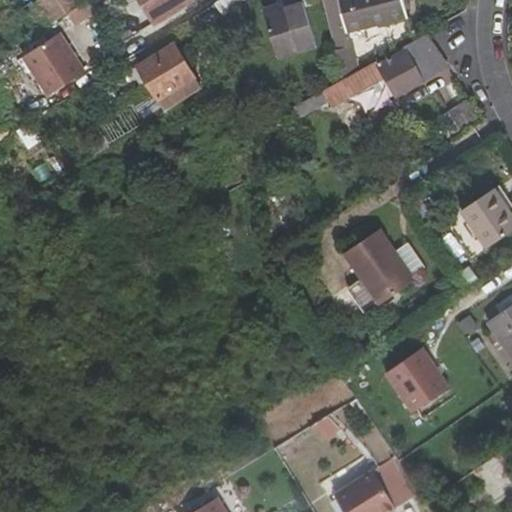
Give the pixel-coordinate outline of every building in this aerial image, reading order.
[(0,43),(7,54),(80,6),(76,0),(38,0),(0,25),(0,43)] [(142,0),(158,25),(194,2),(193,0),(142,0)] [(315,45),(300,0),(298,0),(265,12),(281,56),(315,45)] [(332,0),(328,1),(338,36),(352,32),(411,16),(406,0),(332,0)] [(431,31),(408,44),(411,50),(384,65),(382,59),(347,78),(297,107),(303,117),(351,90),(354,97),(359,94),(366,107),(373,108),(401,92),(402,95),(453,66),(431,31)] [(356,47),(352,32),(338,36),(343,51),(356,47)] [(61,35),(24,59),(49,97),(86,73),(61,35)] [(196,81),(175,47),(139,69),(161,103),(196,81)] [(479,116),(468,100),(452,112),(463,127),(479,116)] [(29,148),(44,140),(34,122),(19,130),(29,148)] [(79,157),(104,150),(99,133),(74,140),(79,157)] [(511,230),(511,213),(495,189),(463,211),(487,247),(511,230)] [(430,269),(410,240),(399,248),(383,226),(345,253),(364,279),(352,287),(370,311),(430,269)] [(511,307),(488,324),(511,357),(511,307)] [(469,316),(458,324),(464,333),(475,326),(469,316)] [(421,350),(386,376),(414,415),(449,389),(421,350)] [(502,511),(511,504),(511,481),(495,457),(475,471),(502,511)] [(380,471),(341,494),(351,511),(396,511),(402,509),(380,471)] [(228,511),(218,497),(195,511),(228,511)] [(294,497),(270,511),(303,511),(304,511),(294,497)]
